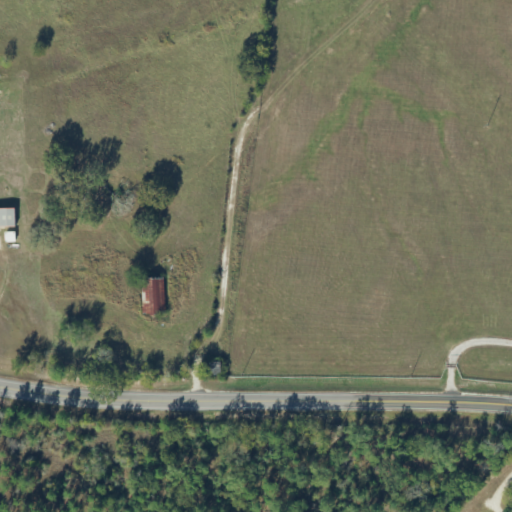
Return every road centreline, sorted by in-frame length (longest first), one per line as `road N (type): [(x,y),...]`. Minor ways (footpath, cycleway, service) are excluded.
road 1 (secondary): [(0,389),(191,403),(511,405)]
road 2 (residential): [(446,402),(475,386),(478,342),(511,312)]
